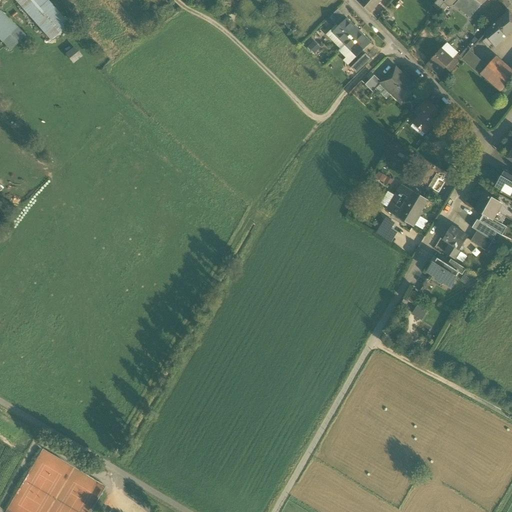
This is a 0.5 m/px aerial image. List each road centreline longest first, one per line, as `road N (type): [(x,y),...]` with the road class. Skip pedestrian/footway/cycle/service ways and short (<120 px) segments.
road 1 (residential): [(489,144),(274,511)]
road 2 (track): [(106,464),(250,210),(322,122)]
road 3 (residential): [(185,511),(0,401)]
road 4 (residential): [(349,0),(489,144)]
